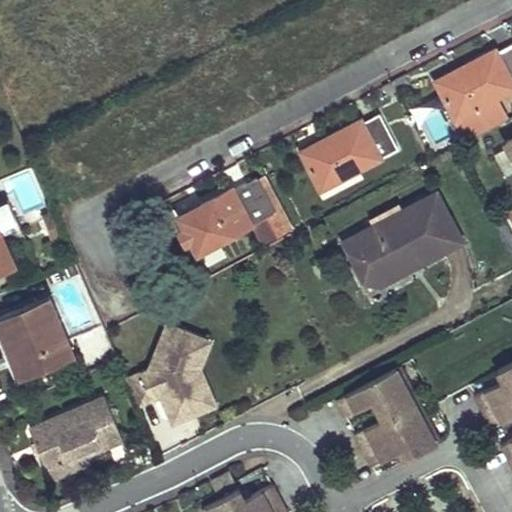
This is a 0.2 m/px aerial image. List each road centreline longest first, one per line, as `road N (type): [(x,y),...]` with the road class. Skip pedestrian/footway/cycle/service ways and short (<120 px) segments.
road 1 (residential): [(129,183),(486,0)]
road 2 (residential): [(86,511),(237,430),(271,429),(303,452),(337,511)]
road 3 (residential): [(486,511),(466,471),(400,511)]
